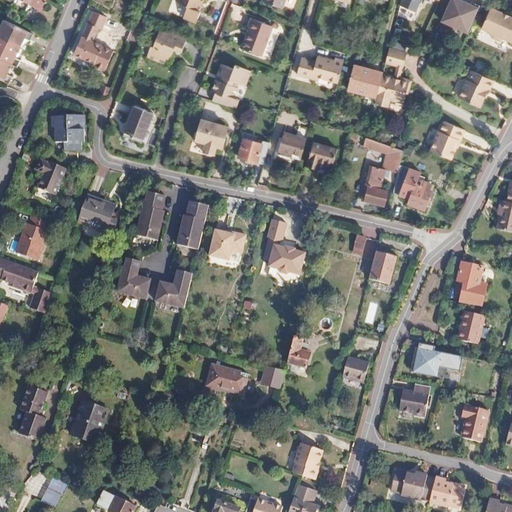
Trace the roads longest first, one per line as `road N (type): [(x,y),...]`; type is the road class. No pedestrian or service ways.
road 1 (residential): [(446,249),(379,224),(107,162),(98,148),(100,112),(35,90)]
road 2 (residential): [(446,249),(390,348),(364,440)]
road 3 (residential): [(364,440),(511,480)]
road 4 (residential): [(511,144),(446,249)]
